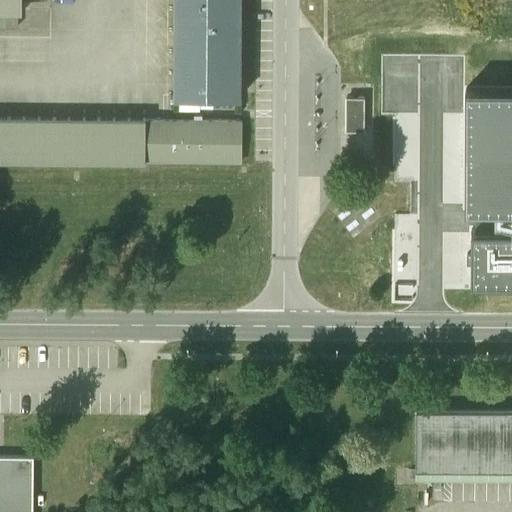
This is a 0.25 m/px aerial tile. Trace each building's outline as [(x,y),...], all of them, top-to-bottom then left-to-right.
[(0,0),(0,11),(27,11),(27,0),(0,0)] [(239,0),(173,0),(173,97),(239,97),(239,0)] [(511,88),(466,88),(466,208),(511,208),(511,88)] [(363,98),(345,98),(345,131),(363,131),(363,98)] [(144,121),(0,119),(0,162),(144,164),(144,162),(144,121)] [(241,122),(144,121),(144,162),(241,163),(241,122)] [(511,230),(472,231),(472,281),(511,280),(511,230)] [(511,410),(417,411),(417,468),(511,467),(511,410)] [(31,511),(32,457),(0,457),(0,511),(31,511)]
